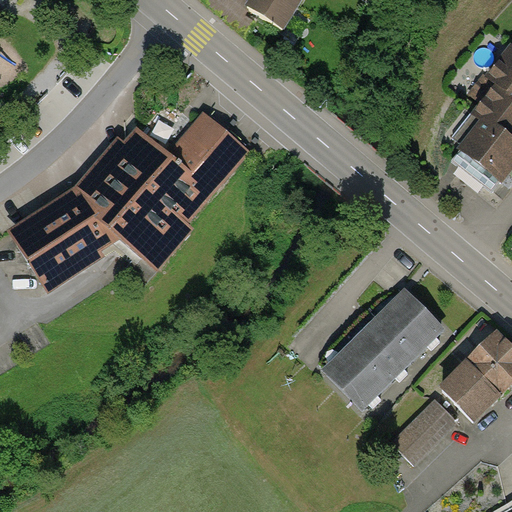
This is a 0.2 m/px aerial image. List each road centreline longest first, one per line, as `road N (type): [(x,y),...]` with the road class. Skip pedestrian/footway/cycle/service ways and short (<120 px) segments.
road 1 (tertiary): [(170,14),(511,303)]
road 2 (residential): [(170,14),(99,103),(0,186)]
